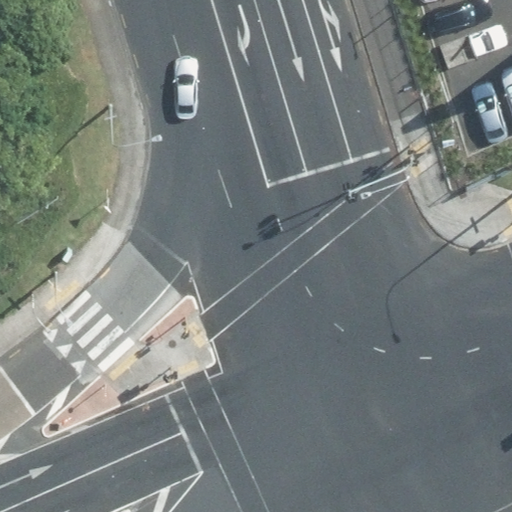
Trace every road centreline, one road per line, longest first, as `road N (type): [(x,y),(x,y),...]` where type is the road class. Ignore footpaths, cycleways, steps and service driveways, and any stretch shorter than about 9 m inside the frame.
road 1 (primary): [(0,411),(63,361),(184,215),(237,3)]
road 2 (primary): [(237,3),(377,390)]
road 3 (secondary): [(0,504),(377,390)]
road 4 (secondary): [(377,390),(152,511)]
road 5 (unclassified): [(377,390),(511,333)]
road 6 (primary): [(377,390),(427,511)]
